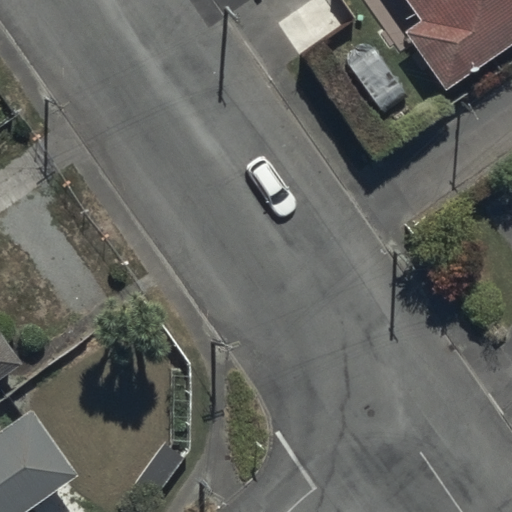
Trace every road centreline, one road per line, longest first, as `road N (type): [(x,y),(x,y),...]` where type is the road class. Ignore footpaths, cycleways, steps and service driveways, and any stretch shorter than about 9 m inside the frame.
road 1 (residential): [(292,266),(109,0)]
road 2 (residential): [(292,266),(400,424)]
road 3 (residential): [(289,511),(400,424)]
